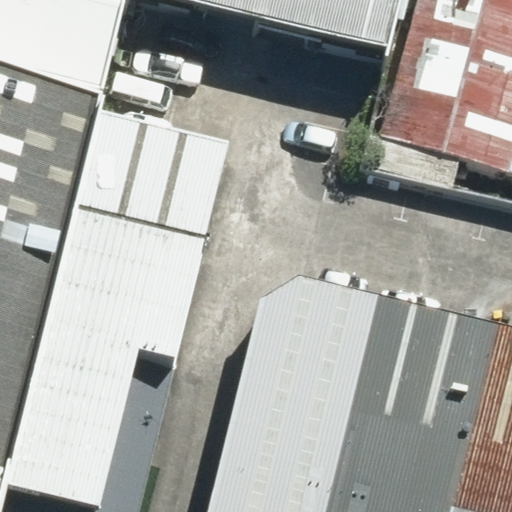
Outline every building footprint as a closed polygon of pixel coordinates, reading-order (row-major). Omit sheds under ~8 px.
[(0,0),(0,101),(97,125),(124,14),(127,0),(0,0)] [(424,0),(127,0),(124,14),(405,80),(424,0)] [(511,204),(511,0),(509,0),(463,193),(511,204)] [(0,511),(2,511),(97,125),(0,101),(0,511)] [(148,511),(235,158),(97,125),(2,511),(148,511)] [(459,511),(493,372),(250,314),(201,511),(459,511)] [(511,511),(511,376),(493,372),(459,511),(511,511)]
